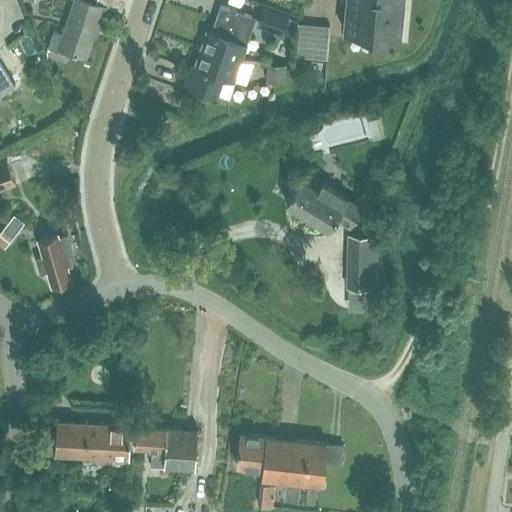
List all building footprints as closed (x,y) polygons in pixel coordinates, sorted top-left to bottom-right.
[(55,28),(49,47),(59,50),(61,46),(86,55),(95,28),(97,28),(106,4),(96,0),(95,0),(74,0),(64,31),(55,28)] [(401,35),(404,0),(346,0),(344,30),(401,35)] [(206,29),(199,47),(229,56),(229,55),(242,59),(248,43),(246,42),(255,16),(230,7),(229,8),(220,5),(215,19),(219,20),(215,32),(206,29)] [(270,28),(282,32),(288,15),(264,7),(259,21),(271,25),(270,28)] [(289,10),(287,44),(320,46),(322,12),(289,10)] [(189,72),(185,84),(217,94),(223,75),(235,79),(236,78),(247,82),(254,60),(242,59),(229,55),(229,56),(199,47),(191,72),(189,72)] [(0,59),(0,91),(14,82),(8,73),(8,72),(0,59)] [(283,80),(284,62),(268,62),(267,79),(283,80)] [(377,104),(366,107),(367,114),(379,110),(377,104)] [(0,188),(16,182),(7,159),(0,162),(0,188)] [(315,188),(298,178),(284,202),(327,228),(334,218),(348,226),(360,206),(319,182),(315,188)] [(5,226),(0,232),(0,241),(5,246),(14,234),(5,226)] [(71,279),(67,265),(73,263),(70,255),(74,253),(68,233),(58,236),(58,233),(39,238),(43,254),(36,257),(40,273),(48,270),(53,285),(71,279)] [(377,234),(349,233),(347,285),(376,286),(377,234)] [(130,423),(57,418),(55,453),(128,457),(130,423)] [(134,423),(133,446),(151,446),(150,464),(163,465),(195,467),(197,427),(134,423)] [(262,468),(261,477),(321,483),(323,462),(341,464),(343,443),(240,432),(237,465),(262,468)] [(261,482),(259,504),(273,506),(275,484),(261,482)] [(187,511),(188,494),(141,492),(139,511),(187,511)]
